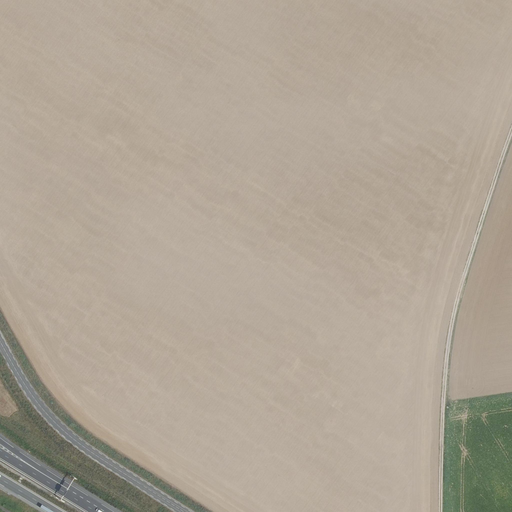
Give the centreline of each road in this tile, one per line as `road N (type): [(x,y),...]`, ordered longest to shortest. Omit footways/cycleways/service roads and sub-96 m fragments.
road 1 (track): [(441,511),(453,323),(511,140)]
road 2 (tertiary): [(184,511),(54,421),(0,343)]
